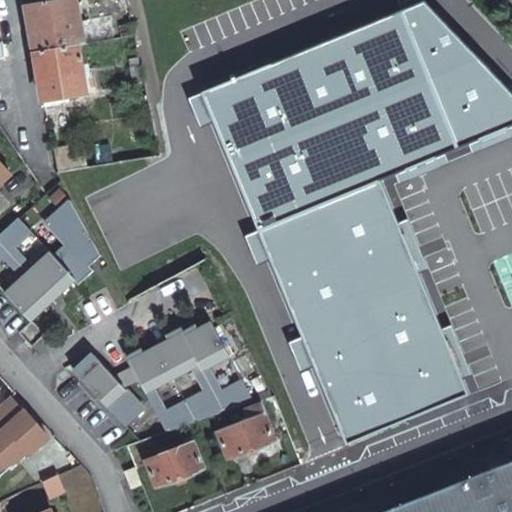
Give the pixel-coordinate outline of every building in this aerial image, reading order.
[(33,30),(30,31),(33,52),(77,43),(83,42),(75,0),(64,0),(30,7),(33,30)] [(511,98),(420,5),(397,14),(453,151),(511,126),(511,98)] [(205,99),(263,232),(377,183),(380,182),(440,156),(453,151),(397,14),(202,93),(205,99)] [(77,43),(33,52),(34,64),(41,101),(85,92),(77,43)] [(139,78),(137,62),(126,64),(129,79),(139,78)] [(53,149),(59,170),(83,163),(78,142),(53,149)] [(150,292),(217,262),(163,143),(97,172),(150,292)] [(0,184),(11,174),(0,162),(0,184)] [(90,164),(70,172),(111,271),(118,268),(130,299),(144,293),(90,164)] [(305,337),(347,442),(465,395),(392,219),(377,183),(263,232),(265,237),(305,337)] [(100,256),(70,201),(45,224),(66,247),(53,259),(48,254),(31,269),(14,250),(31,234),(17,220),(0,235),(0,262),(3,260),(21,279),(4,295),(30,323),(46,308),(44,306),(56,295),(58,297),(73,283),(77,287),(93,273),(89,268),(100,256)] [(44,306),(46,308),(58,297),(56,295),(44,306)] [(192,336),(177,343),(191,369),(203,391),(165,411),(175,429),(251,402),(239,379),(219,390),(206,367),(227,356),(209,321),(189,331),(192,336)] [(173,336),(136,356),(139,361),(154,389),(191,369),(177,343),(173,336)] [(95,358),(76,376),(123,425),(142,408),(95,358)] [(139,361),(130,366),(165,432),(175,429),(154,389),(139,361)] [(9,397),(0,405),(0,468),(4,472),(25,453),(27,456),(47,439),(9,397)] [(273,440),(260,404),(244,409),(247,420),(217,432),(227,458),(273,440)] [(201,467),(190,438),(183,440),(184,445),(146,460),(156,485),(201,467)] [(386,511),(511,511),(511,462),(456,485),(386,511)] [(141,484),(135,467),(125,471),(131,488),(141,484)] [(63,490),(57,474),(42,481),(47,496),(63,490)]
